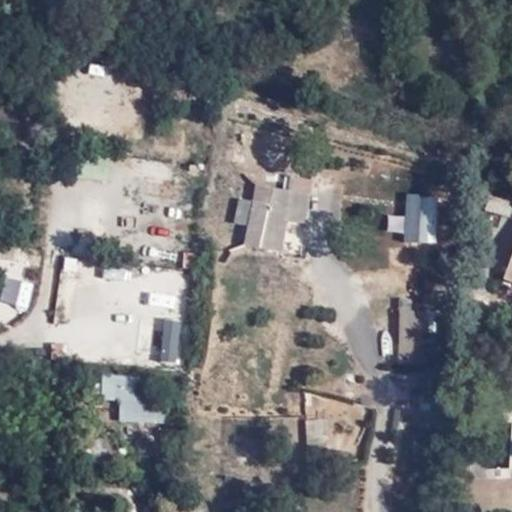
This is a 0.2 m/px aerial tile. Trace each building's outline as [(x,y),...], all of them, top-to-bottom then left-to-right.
[(146,205),(149,173),(117,171),(115,202),(146,205)] [(280,188),(260,185),(254,200),(239,198),(235,226),(249,229),(246,246),(286,252),(291,223),(310,226),(317,180),(288,176),(280,188)] [(89,229),(89,241),(120,241),(120,229),(89,229)] [(62,255),(62,295),(99,295),(100,256),(62,255)] [(125,267),(125,299),(158,299),(158,267),(125,267)] [(162,301),(185,305),(190,270),(167,267),(162,301)] [(0,287),(0,303),(27,308),(31,277),(2,273),(0,287)] [(129,358),(184,359),(184,307),(156,306),(156,338),(130,337),(129,358)] [(434,312),(396,312),(396,367),(434,368),(434,312)] [(89,339),(89,355),(118,355),(118,339),(89,339)] [(172,380),(98,374),(103,398),(126,399),(124,419),(169,423),(172,380)] [(305,445),(327,445),(327,392),(305,391),(305,445)]
